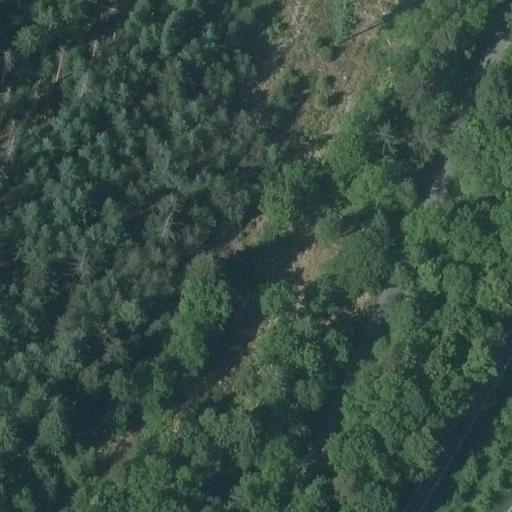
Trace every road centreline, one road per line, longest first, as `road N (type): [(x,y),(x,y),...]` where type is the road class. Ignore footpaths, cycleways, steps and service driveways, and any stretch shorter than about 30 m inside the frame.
road 1 (unclassified): [(511,14),(288,511)]
road 2 (primary): [(511,342),(410,511)]
